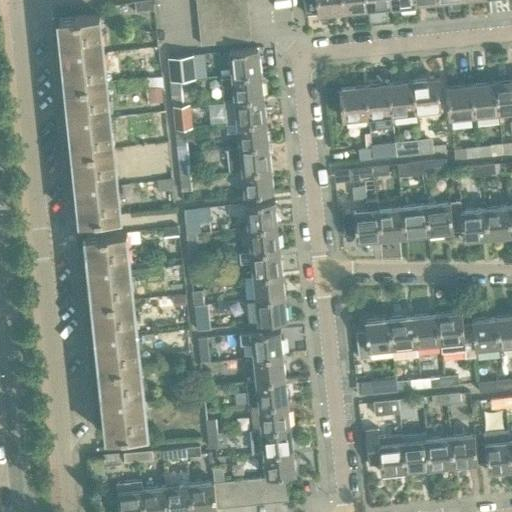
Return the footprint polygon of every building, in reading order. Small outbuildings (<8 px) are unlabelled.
[(135,0),(137,11),(155,10),(154,0),(135,0)] [(303,0),(305,12),(318,11),(319,12),(343,9),(341,0),(303,0)] [(365,0),(341,0),(343,9),(367,7),(365,0)] [(390,0),(391,4),(400,3),(401,9),(415,7),(415,1),(414,0),(390,0)] [(223,16),(248,14),(247,1),(222,4),(223,16)] [(198,19),(223,16),(222,4),(197,6),(198,19)] [(60,17),(64,58),(67,84),(106,80),(99,13),(60,17)] [(225,29),(249,26),(248,14),(223,16),(225,29)] [(200,31),(225,29),(223,16),(198,19),(200,31)] [(225,29),(226,41),(251,38),(249,26),(225,29)] [(201,44),(226,41),(225,29),(200,31),(201,44)] [(258,46),(229,49),(231,73),(261,70),(258,46)] [(185,54),(168,56),(170,80),(191,78),(197,77),(194,53),(185,54)] [(231,73),(220,75),(223,99),(264,94),(261,70),(231,73)] [(413,78),(416,109),(440,107),(437,76),(413,78)] [(191,78),(170,80),(172,104),(190,103),(193,102),(192,89),(191,78)] [(392,112),(416,109),(413,78),(389,81),(392,112)] [(499,111),(511,109),(511,78),(496,80),(499,111)] [(74,152),(113,148),(106,80),(67,84),(74,152)] [(475,114),(499,111),(496,80),(472,83),(475,114)] [(368,114),(392,112),(389,81),(365,83),(368,114)] [(344,117),(368,114),(365,83),(340,86),(344,117)] [(451,116),(475,114),(472,83),(447,85),(451,116)] [(146,87),(148,102),(164,100),(162,85),(146,87)] [(264,94),(223,99),(225,123),(236,121),(236,122),(266,118),(264,94)] [(190,103),(172,104),(173,113),(175,128),(186,127),(193,126),(190,103)] [(236,121),(225,123),(227,132),(238,131),(239,145),(239,146),(269,143),(266,118),(236,122),(236,121)] [(186,127),(175,128),(177,153),(188,151),(186,127)] [(420,140),(421,151),(446,148),(445,142),(432,143),(432,139),(420,140)] [(397,154),(421,151),(420,140),(395,143),(397,154)] [(478,144),(479,155),(503,153),(502,141),(491,142),(491,143),(478,144)] [(239,145),(227,146),(230,170),(242,169),(242,170),(271,167),(269,143),(239,146),(239,145)] [(384,144),(371,146),(372,157),(386,155),(384,144)] [(466,156),(479,155),(478,144),(465,146),(466,156)] [(364,146),(359,147),(360,158),(365,157),(372,157),(371,146),(364,146)] [(113,148),(74,152),(81,218),(120,213),(113,148)] [(188,151),(177,153),(180,177),(191,176),(188,151)] [(435,158),(422,159),(423,169),(436,168),(447,167),(446,156),(435,158)] [(407,161),(397,162),(398,172),(408,171),(423,169),(422,159),(407,161)] [(480,163),(481,173),(495,171),(494,161),(480,163)] [(373,165),(374,175),(389,173),(388,163),(373,165)] [(467,174),(481,173),(480,163),(466,164),(467,174)] [(361,176),(374,175),(373,165),(349,167),(350,180),(362,179),(361,176)] [(271,167),(242,170),(244,194),(274,191),(271,167)] [(191,176),(180,177),(181,189),(192,188),(191,176)] [(344,231),(355,230),(356,240),(381,238),(378,207),(377,196),(366,197),(367,208),(342,211),(344,231)] [(459,198),(451,199),(452,212),(454,230),(462,229),(460,211),(460,209),(459,198)] [(248,226),(277,223),(275,199),(245,202),(248,226)] [(426,202),(430,233),(454,230),(452,212),(451,199),(426,202)] [(405,235),(430,233),(426,202),(402,204),(405,235)] [(381,238),(405,235),(402,204),(378,207),(381,238)] [(488,237),(511,234),(509,204),(484,206),(488,237)] [(463,239),(488,237),(484,206),(460,209),(460,211),(462,229),(463,239)] [(186,233),(200,231),(199,221),(195,222),(193,207),(183,208),(186,233)] [(216,214),(217,229),(233,227),(231,213),(216,214)] [(250,250),(280,247),(277,223),(248,226),(250,250)] [(178,224),(163,226),(163,236),(179,234),(178,224)] [(86,233),(90,274),(93,300),(133,296),(126,229),(86,233)] [(188,257),(199,255),(197,241),(201,241),(200,231),(186,233),(188,257)] [(253,274),(282,271),(280,247),(250,250),(239,251),(240,263),(251,261),(253,274)] [(199,255),(188,257),(191,281),(209,279),(208,267),(200,268),(199,255)] [(255,298),(285,295),(282,271),(253,274),(255,298)] [(193,304),(204,303),(203,288),(192,289),(193,304)] [(285,295),(255,298),(258,322),(287,319),(285,295)] [(100,368),(140,363),(133,296),(93,300),(100,368)] [(204,303),(193,304),(196,328),(207,327),(204,303)] [(461,308),(437,311),(441,341),(442,351),(465,349),(466,356),(475,355),(475,348),(472,321),(463,322),(461,308)] [(437,311),(413,313),(416,344),(441,341),(437,311)] [(413,313),(389,316),(392,347),(393,358),(418,355),(416,344),(413,313)] [(511,313),(496,315),(499,345),(511,343),(511,313)] [(487,316),(472,317),(472,321),(475,348),(499,345),(496,315),(487,316)] [(366,328),(356,330),(359,358),(369,357),(368,349),(392,347),(389,316),(365,319),(366,328)] [(281,327),(240,332),(241,343),(252,342),(253,355),(284,351),(281,327)] [(210,360),(207,336),(197,337),(199,361),(210,360)] [(284,351),(253,355),(256,379),(286,375),(284,351)] [(140,363),(100,368),(107,435),(147,431),(140,363)] [(202,384),(212,383),(211,370),(200,371),(202,384)] [(444,374),(445,384),(459,382),(458,372),(444,374)] [(431,385),(445,384),(444,374),(430,375),(431,385)] [(256,379),(246,380),(248,404),(258,403),(288,399),(286,375),(256,379)] [(373,392),(397,389),(396,380),(396,379),(396,375),(371,378),(373,392)] [(511,376),(502,378),(503,387),(511,386),(511,376)] [(396,380),(397,389),(412,388),(411,378),(396,379),(396,380)] [(489,379),(478,380),(479,390),(490,389),(503,387),(502,378),(489,379)] [(212,383),(202,384),(203,400),(214,398),(212,383)] [(446,392),(447,402),(461,400),(460,391),(446,392)] [(433,403),(447,402),(446,392),(432,393),(433,403)] [(399,407),(414,405),(413,396),(398,398),(399,407)] [(400,411),(399,407),(398,398),(373,400),(375,414),(400,411)] [(258,403),(260,427),(291,423),(288,399),(258,403)] [(205,418),(207,432),(218,431),(216,417),(205,418)] [(260,427),(250,428),(252,452),(263,450),(293,447),(291,423),(260,427)] [(405,470),(401,433),(378,435),(377,426),(365,428),(369,463),(380,462),(381,472),(405,470)] [(508,428),(483,431),(485,441),(488,471),(511,468),(509,438),(508,428)] [(430,467),(426,437),(425,430),(401,433),(405,470),(430,467)] [(218,431),(207,432),(209,447),(227,445),(226,431),(218,431)] [(451,434),(454,464),(478,462),(475,431),(451,434)] [(430,467),(454,464),(451,434),(426,437),(430,467)] [(187,446),(188,456),(201,455),(200,445),(187,446)] [(173,457),(188,456),(187,446),(172,447),(173,457)] [(293,447),(263,450),(265,475),(274,474),(286,472),(296,471),(293,447)] [(138,449),(139,460),(154,458),(153,448),(138,449)] [(125,461),(139,460),(138,449),(124,451),(125,461)] [(106,477),(104,461),(91,462),(92,479),(106,477)] [(222,465),(212,466),(213,478),(215,478),(215,480),(223,479),(222,465)] [(189,469),(165,471),(166,483),(168,511),(191,511),(193,511),(190,481),(189,469)] [(286,472),(274,474),(277,500),(289,498),(286,472)] [(265,475),(262,475),(265,501),(277,500),(274,474),(265,475)] [(262,475),(251,477),(253,502),(265,501),(262,475)] [(251,477),(239,478),(241,503),(253,502),(251,477)] [(213,478),(190,481),(193,511),(218,509),(217,506),(215,480),(215,478),(213,478)] [(239,478),(227,479),(229,504),(241,503),(239,478)] [(141,479),(116,481),(117,488),(119,511),(143,511),(141,486),(141,479)] [(223,479),(215,480),(217,506),(229,504),(227,479),(223,479)] [(168,511),(166,483),(141,486),(143,511),(168,511)] [(93,503),(100,503),(99,493),(92,494),(93,503)]
